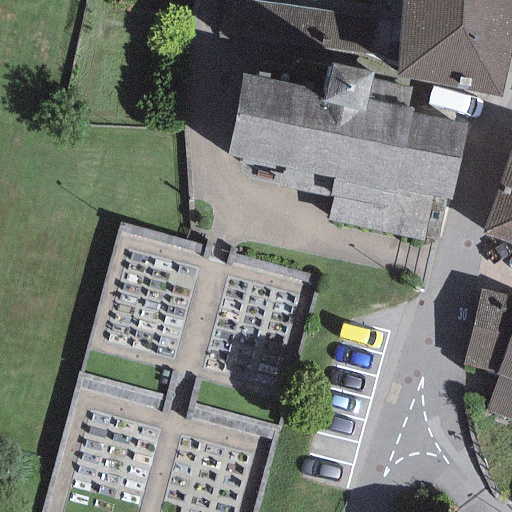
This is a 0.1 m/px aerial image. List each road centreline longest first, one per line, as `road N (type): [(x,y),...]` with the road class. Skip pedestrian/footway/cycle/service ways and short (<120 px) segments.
road 1 (residential): [(511,60),(428,377)]
road 2 (residential): [(428,377),(490,511)]
road 3 (residential): [(428,377),(371,511)]
